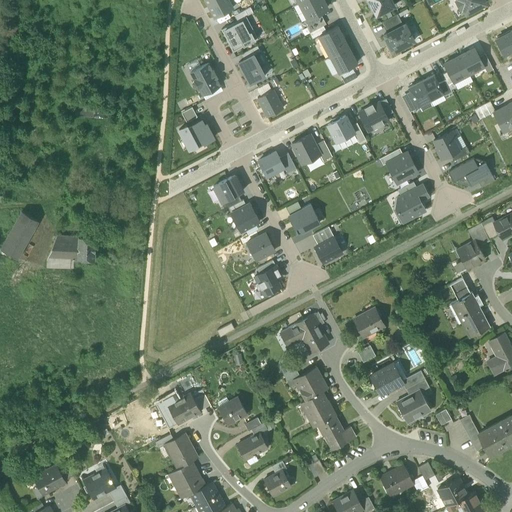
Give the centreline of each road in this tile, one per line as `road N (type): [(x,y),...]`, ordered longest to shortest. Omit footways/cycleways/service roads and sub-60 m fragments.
road 1 (residential): [(264,136),(195,4)]
road 2 (residential): [(235,151),(305,281)]
road 3 (residential): [(450,201),(380,76)]
road 4 (residential): [(505,11),(380,76)]
road 5 (residential): [(394,448),(326,357),(343,346)]
road 6 (residential): [(511,495),(433,447),(394,448)]
road 7 (residential): [(380,76),(264,136)]
road 8 (residential): [(394,448),(292,511)]
